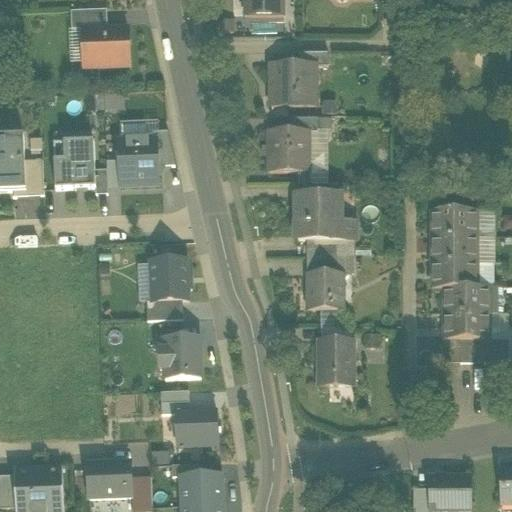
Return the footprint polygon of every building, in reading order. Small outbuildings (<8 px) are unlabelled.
[(245,0),(246,20),(280,19),(280,0),(245,0)] [(71,14),(72,33),(83,32),(83,31),(108,30),(107,13),(71,14)] [(90,65),(96,71),(130,69),(128,33),(108,33),(108,30),(83,31),(83,32),(83,46),(89,51),(90,65)] [(83,32),(72,33),(73,65),(90,65),(89,51),(83,46),(83,32)] [(316,68),(328,68),(328,54),(298,55),(298,67),(316,67),(316,68)] [(271,109),(316,108),(316,68),(316,67),(298,67),(270,68),(271,109)] [(105,113),(105,114),(125,113),(124,97),(104,98),(105,113)] [(105,113),(104,98),(85,99),(86,114),(105,113)] [(310,133),(318,133),(318,131),(318,121),(290,121),(290,133),(310,133)] [(120,124),(120,142),(153,140),(153,135),(159,135),(159,123),(120,124)] [(328,131),(318,131),(318,133),(310,133),(310,175),(310,187),(323,187),(328,187),(328,131)] [(298,175),(310,175),(310,133),(290,133),(268,133),(268,175),(298,175)] [(153,135),(153,140),(157,140),(159,170),(175,169),(167,135),(159,135),(153,135)] [(0,194),(13,194),(26,194),(25,175),(25,163),(24,138),(0,138),(0,194)] [(29,141),(30,156),(49,155),(48,140),(29,141)] [(120,142),(118,142),(120,190),(159,188),(159,170),(157,140),(153,140),(120,142)] [(54,146),(56,193),(96,191),(95,173),(94,144),(54,146)] [(26,194),(13,194),(13,200),(44,199),(43,163),(25,163),(25,175),(26,194)] [(96,191),(96,197),(108,197),(107,173),(95,173),(96,191)] [(298,175),(298,187),(310,187),(310,175),(298,175)] [(323,187),(310,187),(298,187),(298,199),(323,199),(323,187)] [(307,243),(354,243),(354,225),(339,226),(339,199),(323,199),(298,199),(298,243),(307,243)] [(432,214),(432,240),(477,240),(477,214),(432,214)] [(432,240),(432,265),(477,265),(477,240),(432,240)] [(336,246),(336,258),(354,258),(354,243),(307,243),(307,246),(336,246)] [(307,246),(307,259),(336,258),(336,246),(307,246)] [(354,277),(354,258),(336,258),(336,271),(307,272),(307,277),(343,277),(354,277)] [(336,271),(336,258),(307,259),(307,272),(336,271)] [(187,264),(151,265),(152,304),(152,305),(183,304),(183,303),(188,303),(188,291),(191,291),(191,275),(187,275),(187,264)] [(432,291),(444,291),(477,291),(477,265),(432,265),(432,291)] [(337,312),(343,312),(343,277),(307,277),(307,312),(321,312),(337,312)] [(444,291),(444,316),(489,316),(489,291),(477,291),(444,291)] [(152,305),(152,304),(146,304),(147,324),(183,323),(183,304),(152,305)] [(321,312),(321,330),(337,330),(337,312),(321,312)] [(489,342),(489,316),(444,316),(444,343),(449,343),(461,343),(473,343),(485,343),(489,343),(489,342)] [(321,344),(351,344),(351,330),(337,330),(321,330),(321,344)] [(165,372),(165,383),(201,381),(199,341),(164,343),(164,353),(160,353),(160,372),(165,372)] [(485,366),(496,366),(496,342),(489,342),(489,343),(485,343),(485,366)] [(509,342),(496,342),(496,366),(509,366),(509,342)] [(449,366),(461,366),(461,343),(449,343),(449,366)] [(461,366),(473,366),(473,343),(461,343),(461,366)] [(473,366),(485,366),(485,343),(473,343),(473,366)] [(317,389),(355,389),(355,344),(351,344),(321,344),(317,344),(317,389)] [(420,344),(417,363),(438,367),(441,348),(420,344)] [(161,418),(175,417),(190,417),(189,394),(160,395),(161,418)] [(218,447),(217,416),(190,417),(175,417),(177,449),(218,447)] [(151,454),(151,469),(169,468),(169,454),(151,454)] [(89,502),(132,500),(131,481),(131,466),(88,467),(89,502)] [(173,480),(182,479),(200,479),(200,467),(172,468),(173,480)] [(63,511),(64,505),(61,504),(64,499),(62,469),(19,470),(19,478),(15,479),(15,511),(63,511)] [(511,472),(501,472),(501,508),(511,508),(511,472)] [(0,511),(15,511),(15,479),(0,478),(0,511)] [(200,479),(182,479),(183,511),(221,511),(220,478),(200,479)] [(152,511),(151,480),(131,481),(132,500),(132,511),(152,511)] [(470,511),(471,480),(430,480),(430,492),(429,511),(470,511)] [(413,511),(429,511),(430,492),(413,492),(413,511)]
